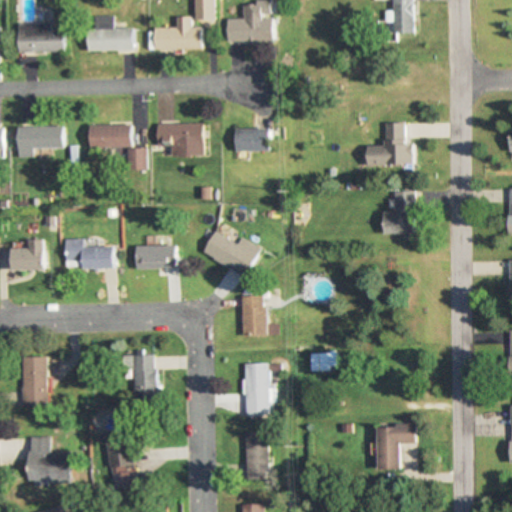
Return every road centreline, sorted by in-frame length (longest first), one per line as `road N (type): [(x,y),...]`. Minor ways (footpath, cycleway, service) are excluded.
road 1 (residential): [(454,0),(462,82),(465,511)]
road 2 (residential): [(199,511),(193,319),(80,311),(0,322)]
road 3 (residential): [(0,89),(260,86)]
